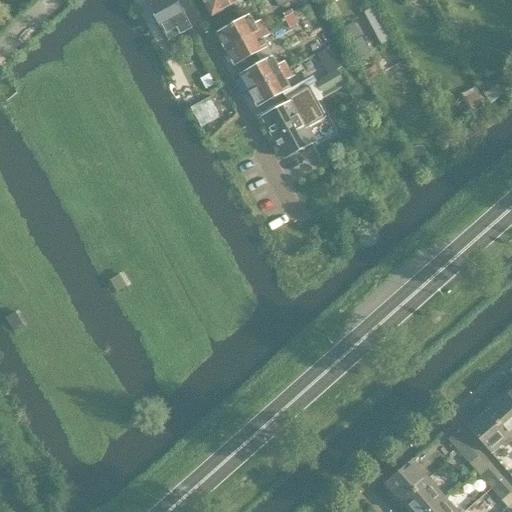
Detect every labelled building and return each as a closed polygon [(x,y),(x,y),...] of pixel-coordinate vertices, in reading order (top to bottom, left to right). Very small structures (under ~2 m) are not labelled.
[(181,34),(191,29),(175,0),(145,0),(165,35),(177,28),(181,34)] [(202,0),(212,16),(241,0),(202,0)] [(375,7),(364,13),(382,45),(393,39),(375,7)] [(297,25),(291,14),(284,18),(290,29),(297,25)] [(217,35),(225,51),(266,28),(262,20),(254,25),(250,16),(217,35)] [(361,38),(354,23),(344,28),(352,43),(361,38)] [(270,36),(266,28),(225,51),(234,66),(267,48),(263,40),(270,36)] [(314,55),(323,50),(318,40),(309,45),(314,55)] [(328,49),(318,55),(322,62),(332,56),(328,49)] [(240,76),(248,92),(289,69),(285,62),(278,66),(273,58),(240,76)] [(289,69),(248,92),(257,108),(290,89),(286,81),(293,77),(289,69)] [(309,87),(286,99),(289,104),(263,118),(285,159),(312,144),(305,130),(326,118),(315,98),(343,82),(337,71),(309,87)] [(490,78),(478,87),(490,105),(501,96),(490,78)] [(483,106),(473,89),(463,96),(472,112),(483,106)] [(201,128),(222,117),(212,97),(191,109),(201,128)] [(380,149),(376,141),(367,146),(371,154),(380,149)] [(362,147),(336,162),(340,170),(366,156),(362,147)] [(511,403),(504,395),(486,411),(510,438),(511,436),(511,403)] [(510,438),(486,411),(467,427),(491,455),(510,438)] [(448,441),(459,453),(467,445),(457,433),(448,441)] [(467,445),(459,453),(469,465),(478,457),(467,445)] [(385,485),(401,504),(428,480),(412,461),(385,485)] [(480,478),(491,489),(499,482),(489,470),(480,478)] [(428,511),(445,498),(428,480),(401,504),(408,511),(428,511)] [(499,482),(491,489),(501,501),(510,494),(499,482)] [(456,511),(445,498),(428,511),(456,511)]
